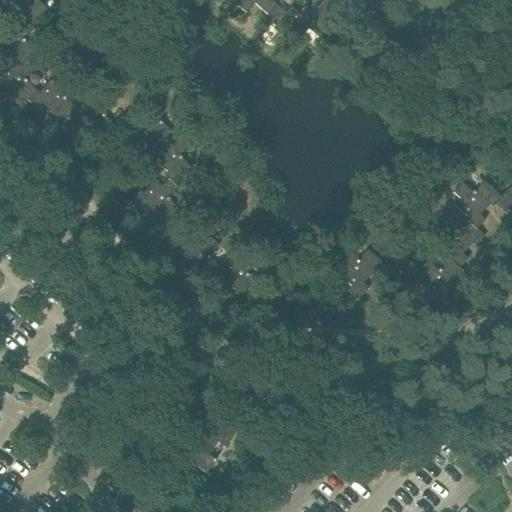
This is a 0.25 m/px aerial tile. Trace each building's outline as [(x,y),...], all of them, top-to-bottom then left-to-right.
[(20,17),(23,19),(30,26),(31,25),(46,8),(37,0),(0,0),(0,2),(7,9),(12,4),(23,13),(20,17)] [(268,17),(268,16),(276,7),(268,0),(234,0),(232,2),(245,14),(254,5),(268,17)] [(335,9),(336,8),(341,3),(347,7),(353,0),(326,0),(326,1),(335,9)] [(337,9),(336,8),(335,9),(326,1),(312,16),(308,12),(311,8),(307,5),(297,16),(297,17),(300,19),(290,30),(289,31),(299,41),(307,32),(321,45),(333,32),(324,23),(337,9)] [(285,15),(276,7),(268,16),(268,17),(274,22),(269,27),(281,38),(289,29),(290,30),(300,19),(297,17),(297,16),(290,9),(285,15)] [(33,28),(31,25),(30,26),(23,19),(16,26),(10,21),(0,31),(0,47),(2,46),(12,56),(10,59),(12,61),(19,67),(26,60),(35,50),(23,39),(33,28)] [(36,68),(26,60),(19,67),(12,61),(0,74),(0,89),(3,86),(14,96),(11,99),(21,108),(28,100),(37,90),(25,80),(36,68)] [(78,109),(77,107),(65,97),(75,85),(65,76),(58,84),(51,78),(39,92),(37,90),(28,100),(38,109),(42,104),(53,113),(50,116),(60,126),(67,118),(76,126),(81,121),(92,131),(89,134),(99,143),(116,124),(104,114),(114,102),(104,93),(97,101),(91,95),(78,109)] [(155,151),(165,140),(164,139),(173,130),(161,119),(156,125),(149,119),(141,128),(149,136),(144,142),(150,147),(151,146),(155,151)] [(151,146),(150,147),(142,156),(154,168),(159,162),(169,172),(166,175),(169,178),(169,177),(176,184),(193,167),(181,156),(192,145),(182,135),(173,145),(166,139),(165,140),(155,151),(151,146)] [(154,217),(157,220),(157,219),(163,225),(171,218),(171,219),(180,209),(169,198),(179,187),(176,184),(169,177),(169,178),(162,185),(156,179),(143,193),(141,190),(131,200),(141,210),(146,205),(157,214),(154,217)] [(496,204),(496,203),(502,196),(484,181),(474,192),(462,182),(453,192),(461,199),(455,205),(468,218),(466,220),(476,229),(477,228),(485,219),(480,214),(490,204),(493,206),(496,203),(496,204)] [(511,185),(502,196),(496,203),(506,212),(508,209),(511,212),(511,185)] [(166,267),(173,260),(171,259),(181,249),(170,238),(181,227),(171,219),(171,218),(163,225),(157,219),(157,220),(144,233),(142,231),(133,241),(143,250),(148,245),(158,255),(155,258),(166,267)] [(485,235),(477,228),(476,229),(466,220),(456,231),(445,221),(436,231),(444,238),(438,244),(451,257),(449,259),(439,270),(428,260),(419,269),(419,270),(426,277),(420,283),(421,284),(434,296),(432,298),(442,307),(452,297),(446,292),(456,281),(459,284),(468,274),(460,267),(469,258),(463,253),(473,242),(476,245),(485,235)] [(222,269),(220,267),(209,256),(220,245),(210,236),(202,243),(196,237),(183,251),(181,249),(171,259),(173,260),(182,268),(187,263),(197,273),(195,276),(204,284),(211,277),(220,285),(225,280),(236,290),(233,293),(243,302),(260,285),(248,274),(259,263),(249,254),(241,261),(235,255),(222,269)] [(379,272),(385,265),(368,249),(357,261),(346,250),(336,261),(346,269),(340,276),(352,286),(348,291),(358,300),(369,288),(364,283),(374,272),(377,275),(379,272)] [(419,270),(419,269),(410,260),(399,272),(388,262),(385,265),(379,272),(386,279),(380,285),(394,298),(392,300),(402,309),(411,299),(406,294),(415,284),(418,287),(421,284),(420,283),(426,277),(419,270)] [(235,433),(200,408),(172,449),(207,473),(216,460),(208,454),(217,441),(226,447),(235,433)]
